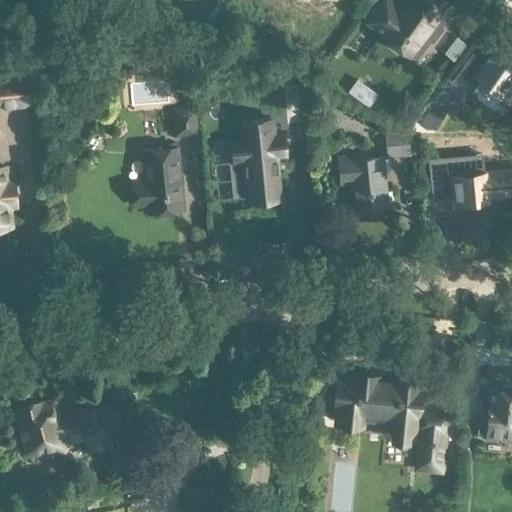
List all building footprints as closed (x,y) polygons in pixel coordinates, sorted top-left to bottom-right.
[(240,0),(258,12),(265,0),(240,0)] [(402,0),(398,6),(390,0),(380,0),(365,21),(380,32),(379,33),(409,56),(424,37),(429,41),(433,41),(442,29),(441,25),(436,20),(446,6),(437,0),(402,0)] [(454,80),(470,92),(485,70),(507,86),(511,77),(511,29),(508,27),(498,42),(486,34),(454,80)] [(158,47),(132,49),(134,71),(159,69),(158,47)] [(0,59),(0,72),(24,70),(23,58),(0,59)] [(330,73),(322,67),(313,78),(321,85),(330,73)] [(0,75),(0,109),(30,106),(26,73),(0,75)] [(377,93),(356,77),(347,91),(368,106),(377,93)] [(195,91),(186,91),(186,101),(196,100),(195,91)] [(426,126),(436,126),(448,109),(434,99),(418,121),(426,126)] [(195,105),(171,108),(174,136),(198,133),(195,105)] [(366,114),(362,122),(373,128),(377,120),(366,114)] [(240,137),(232,137),(234,164),(243,163),(248,200),(279,197),(275,156),(284,155),(282,131),(274,132),(273,118),(239,122),(240,137)] [(386,157),(410,154),(406,129),(383,131),(386,157)] [(466,148),(437,140),(430,165),(449,171),(453,204),(488,200),(487,193),(511,190),(511,169),(493,172),(492,161),(468,163),(466,148)] [(182,210),(176,142),(161,143),(161,146),(143,148),(146,180),(131,181),(133,205),(147,204),(147,213),(160,212),(160,215),(171,214),(171,211),(182,210)] [(381,154),(337,157),(339,182),(350,181),(352,208),(386,205),(381,154)] [(0,225),(5,225),(4,204),(14,204),(12,181),(1,182),(0,168),(0,225)] [(374,422),(398,423),(394,369),(370,368),(371,380),(354,380),(354,374),(333,373),(333,381),(322,381),(322,421),(346,422),(346,419),(374,417),(374,422)] [(498,389),(488,388),(484,437),(511,440),(511,386),(510,385),(501,384),(498,389)] [(229,396),(227,402),(230,406),(234,407),(238,404),(240,398),(237,394),(233,393),(229,396)] [(59,410),(56,396),(13,406),(24,455),(29,458),(54,453),(58,455),(65,453),(69,446),(69,443),(74,442),(76,442),(70,408),(59,410)] [(70,408),(76,442),(84,441),(85,444),(86,444),(87,452),(107,449),(106,443),(107,443),(109,443),(111,443),(113,443),(116,440),(121,435),(118,415),(119,414),(119,413),(119,412),(119,410),(119,409),(118,407),(117,406),(116,406),(115,400),(70,407),(70,408)] [(423,434),(398,433),(400,464),(424,464),(423,434)] [(466,451),(468,436),(460,436),(458,450),(466,451)]
